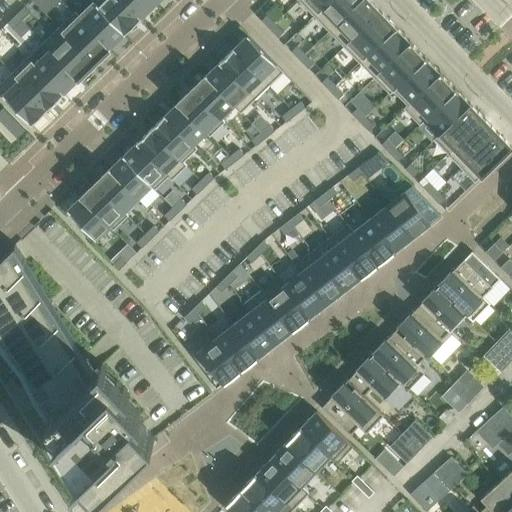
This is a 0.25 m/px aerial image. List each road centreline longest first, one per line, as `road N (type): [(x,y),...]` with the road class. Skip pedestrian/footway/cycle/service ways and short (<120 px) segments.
road 1 (residential): [(0,219),(223,0)]
road 2 (residential): [(396,0),(511,119)]
